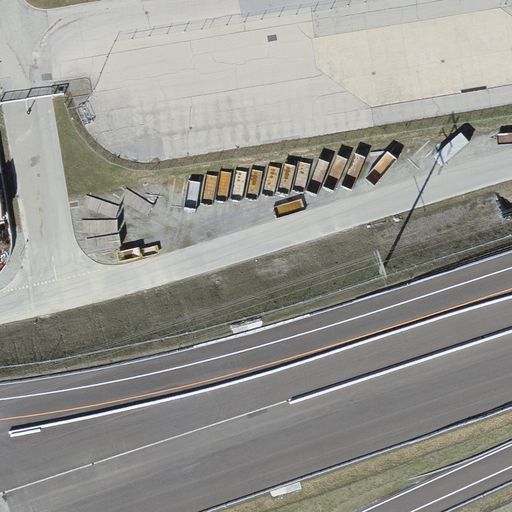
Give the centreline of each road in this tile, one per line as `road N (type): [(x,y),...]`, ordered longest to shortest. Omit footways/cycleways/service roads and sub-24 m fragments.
road 1 (motorway): [(511,298),(0,459)]
road 2 (residential): [(0,310),(260,246),(511,169)]
road 3 (motorway): [(511,281),(148,382),(0,407)]
road 4 (motorway): [(83,511),(511,368)]
road 5 (motorway): [(391,511),(511,457)]
